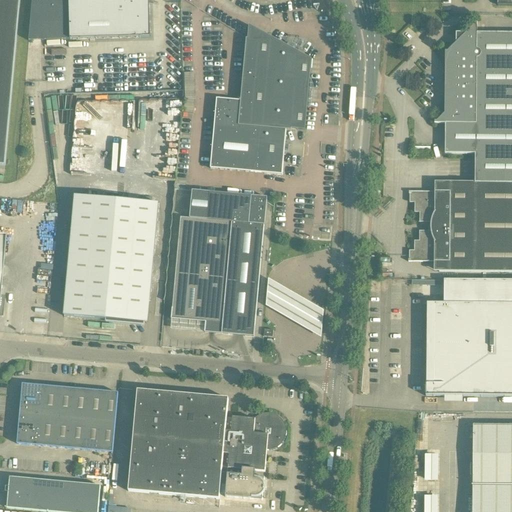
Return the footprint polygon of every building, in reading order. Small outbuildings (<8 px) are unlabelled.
[(0,0),(0,165),(5,166),(20,0),(0,0)] [(70,40),(69,0),(32,0),(29,42),(70,40)] [(150,38),(149,0),(69,0),(70,40),(150,38)] [(437,122),(434,122),(434,124),(448,124),(448,152),(444,152),(444,154),(445,154),(478,155),(511,154),(511,36),(477,37),(477,23),(475,23),(475,25),(466,34),(456,34),(456,43),(447,52),(445,52),(444,114),(437,122)] [(217,99),(210,169),(282,176),(286,131),(291,131),(291,130),(305,131),(312,60),(249,25),(248,39),(246,39),(240,101),(217,99)] [(195,77),(185,77),(186,98),(195,97),(195,77)] [(159,117),(160,104),(149,104),(149,117),(159,117)] [(408,260),(408,262),(439,263),(439,272),(511,272),(511,154),(478,155),(477,183),(440,183),(440,193),(409,192),(409,195),(411,195),(411,202),(416,202),(416,212),(421,212),(421,222),(431,222),(431,233),(420,233),(420,243),(415,243),(415,253),(410,253),(410,260),(408,260)] [(180,218),(171,320),(205,323),(204,333),(254,337),(264,226),(265,226),(267,198),(192,191),(189,219),(180,218)] [(75,197),(64,317),(148,324),(159,205),(75,197)] [(268,278),(266,305),(321,337),(323,309),(268,278)] [(426,384),(426,397),(511,397),(511,281),(444,281),(444,304),(434,304),(434,305),(433,384),(426,384)] [(22,385),(17,445),(113,453),(118,394),(22,385)] [(137,391),(128,492),(219,500),(222,473),(227,474),(225,498),(262,501),(264,479),(255,478),(255,471),(265,472),(267,451),(269,451),(271,451),(273,450),(276,449),(278,448),(280,447),(281,445),(283,443),(284,441),(285,439),(286,436),(286,434),(286,432),(286,429),(285,427),(285,424),(283,422),(282,420),(280,419),(278,417),(276,416),(274,415),(272,414),(270,414),(267,414),(265,414),(262,415),(260,416),(258,417),(256,418),(254,420),(233,418),(232,422),(226,422),(228,399),(137,391)] [(511,511),(511,426),(473,426),(472,511),(511,511)] [(10,478),(7,509),(40,511),(98,511),(100,486),(10,478)]
